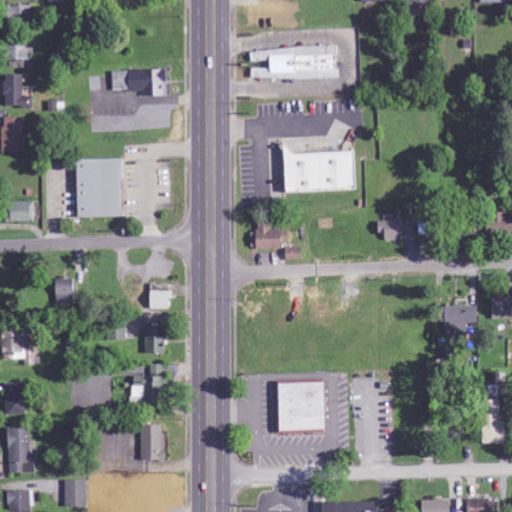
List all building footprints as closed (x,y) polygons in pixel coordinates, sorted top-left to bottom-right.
[(15,7),(15,22),(34,22),(34,7),(15,7)] [(37,49),(29,49),(29,44),(16,43),(15,61),(36,62),(37,49)] [(255,51),(255,67),(256,82),(342,78),(341,47),(255,51)] [(171,97),(170,70),(114,72),(115,92),(146,91),(146,98),(171,97)] [(26,98),(25,75),(6,76),(7,109),(35,107),(35,98),(26,98)] [(5,152),(28,152),(28,118),(5,118),(5,152)] [(361,153),(290,154),(291,193),(361,192),(361,153)] [(127,160),(81,161),(83,219),(129,218),(127,160)] [(38,223),(37,203),(13,203),(13,223),(38,223)] [(503,214),(483,215),(484,238),(511,236),(511,218),(503,218),(503,214)] [(382,241),(401,240),(401,221),(374,222),(375,235),(382,235),(382,241)] [(286,250),(287,261),(304,261),(304,248),(287,248),(286,231),(274,231),(273,223),(260,224),(260,234),(252,235),(252,251),(286,250)] [(56,281),(55,306),(78,306),(79,282),(56,281)] [(150,310),(173,310),(173,285),(150,285),(150,310)] [(508,299),(490,300),(491,320),(510,319),(508,299)] [(475,327),(474,306),(441,308),(441,328),(475,327)] [(145,327),(145,355),(168,355),(168,327),(145,327)] [(36,333),(6,335),(7,361),(27,361),(27,363),(38,363),(36,333)] [(135,377),(134,405),(166,406),(167,366),(153,365),(153,378),(135,377)] [(274,431),(321,431),(320,382),(273,383),(274,431)] [(7,385),(8,415),(27,415),(26,385),(7,385)] [(479,444),(499,444),(498,400),(478,400),(479,444)] [(139,460),(161,461),(162,425),(139,424),(139,460)] [(29,429),(6,429),(7,473),(30,473),(29,429)] [(63,507),(84,507),(84,480),(63,481),(63,507)] [(155,504),(155,484),(141,484),(141,504),(155,504)] [(27,511),(28,490),(6,490),(5,511),(27,511)] [(483,511),(485,499),(464,498),(463,511),(483,511)] [(446,511),(447,501),(420,500),(419,511),(446,511)]
